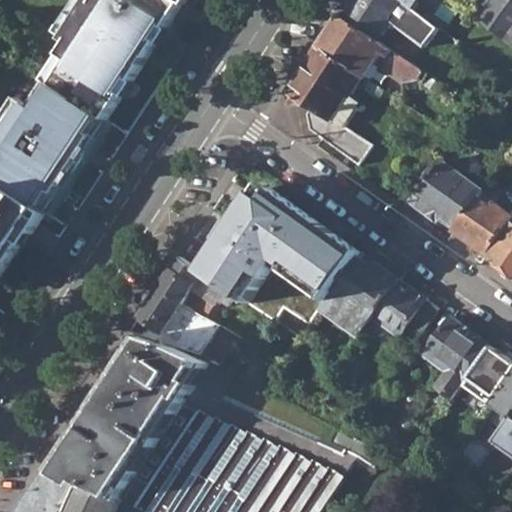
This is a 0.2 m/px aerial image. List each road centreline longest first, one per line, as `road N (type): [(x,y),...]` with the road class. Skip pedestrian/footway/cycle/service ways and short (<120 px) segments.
road 1 (primary): [(0,422),(211,101)]
road 2 (residential): [(211,101),(511,315)]
road 3 (primary): [(211,101),(278,0)]
